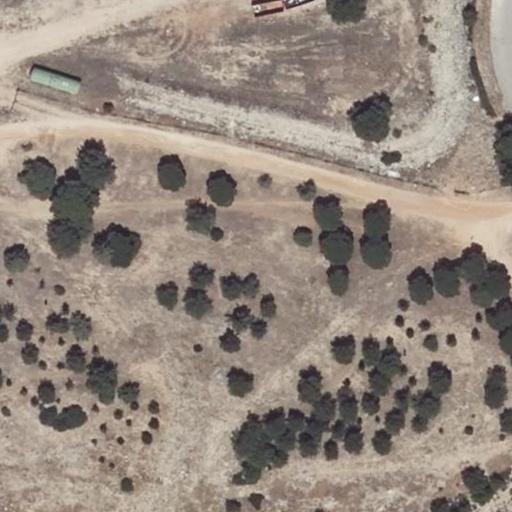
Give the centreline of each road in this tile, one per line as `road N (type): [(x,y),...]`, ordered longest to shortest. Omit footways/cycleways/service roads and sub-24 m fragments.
road 1 (track): [(495,217),(141,133),(49,123),(0,134)]
road 2 (track): [(134,511),(178,392)]
